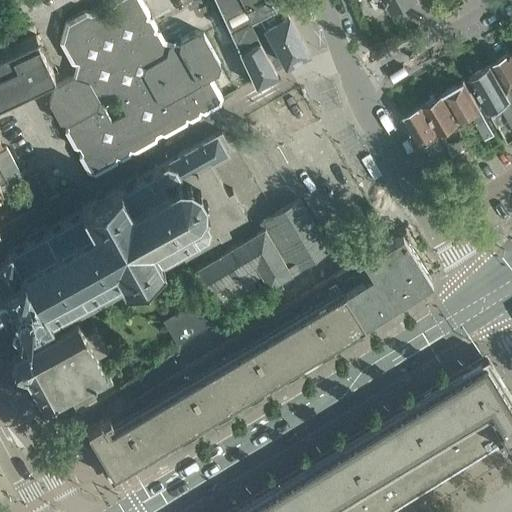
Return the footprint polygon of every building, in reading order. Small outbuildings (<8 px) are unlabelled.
[(204,32),(195,30),(180,38),(181,43),(175,41),(168,45),(160,30),(156,29),(157,25),(152,17),(149,16),(150,12),(142,0),(113,0),(112,5),(105,3),(90,11),(85,10),(65,21),(59,41),(71,63),(79,65),(75,76),(72,75),(54,86),(49,103),(59,122),(67,124),(65,131),(74,147),(81,149),(79,156),(88,172),(96,174),(117,162),(118,158),(122,159),(130,155),(131,151),(135,152),(156,140),(157,136),(162,134),(166,135),(187,123),(188,119),(192,120),(200,116),(201,112),(205,113),(220,104),(223,96),(211,75),(218,71),(221,62),(204,32)] [(248,21),(258,15),(282,2),(280,0),(216,0),(230,31),(248,21)] [(309,52),(282,2),(258,15),(285,64),(287,63),(291,64),(299,60),(300,56),(309,52)] [(248,21),(230,31),(236,43),(255,84),(277,72),(248,21)] [(0,96),(53,71),(35,33),(0,49),(0,96)] [(507,93),(511,90),(511,51),(491,64),(507,93)] [(501,105),(511,124),(511,101),(507,93),(490,64),(470,76),(490,112),(501,105)] [(464,79),(444,91),(461,119),(472,113),(486,138),(495,132),(464,79)] [(443,92),(423,103),(440,132),(461,119),(444,91),(443,92)] [(440,132),(423,103),(402,116),(419,144),(440,132)] [(225,147),(229,145),(221,131),(217,133),(217,132),(217,133),(217,132),(215,133),(216,133),(166,161),(165,161),(165,162),(158,166),(156,163),(154,164),(155,167),(139,176),(137,174),(135,175),(118,185),(118,184),(116,186),(84,204),(83,204),(81,205),(82,205),(81,206),(82,208),(66,217),(65,214),(62,216),(64,218),(47,227),(46,225),(44,226),(27,236),(27,235),(25,237),(26,239),(10,249),(8,246),(6,247),(8,250),(0,254),(0,279),(0,306),(4,314),(9,311),(12,316),(16,317),(21,315),(32,333),(43,327),(48,335),(15,354),(11,363),(17,373),(27,377),(42,404),(67,390),(77,405),(95,395),(94,393),(112,382),(105,369),(97,355),(108,349),(95,327),(85,333),(77,319),(175,264),(183,259),(230,233),(230,232),(229,232),(225,225),(244,214),(245,214),(246,214),(246,213),(245,212),(233,190),(232,189),(232,188),(231,189),(231,190),(227,192),(226,190),(234,185),(226,173),(219,177),(210,162),(226,152),(227,153),(228,153),(228,152),(228,151),(227,151),(225,147)] [(454,154),(453,154),(459,163),(458,164),(460,167),(480,155),(480,154),(481,153),(472,138),(472,139),(470,135),(449,147),(454,154)] [(0,149),(0,183),(19,171),(6,147),(0,149)] [(459,163),(453,154),(439,163),(444,172),(458,164),(459,163)] [(24,182),(35,208),(47,201),(36,175),(24,182)] [(194,267),(209,291),(210,291),(214,299),(221,295),(224,300),(253,282),(251,278),(260,272),(268,287),(299,269),(298,268),(329,248),(299,198),(260,221),(263,227),(194,267)] [(108,467),(440,290),(408,230),(364,254),(373,270),(344,286),(340,278),(134,388),(140,400),(87,429),(108,467)] [(195,301),(185,307),(198,329),(208,323),(195,301)] [(185,307),(175,314),(188,336),(198,329),(185,307)] [(188,336),(175,314),(164,320),(178,342),(188,336)] [(511,395),(494,362),(208,511),(379,511),(511,442),(511,395)]
